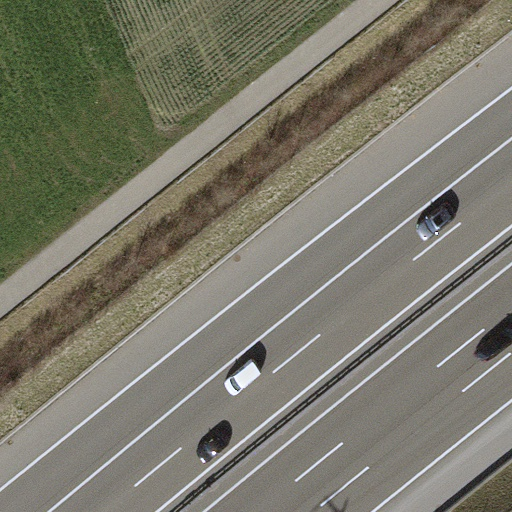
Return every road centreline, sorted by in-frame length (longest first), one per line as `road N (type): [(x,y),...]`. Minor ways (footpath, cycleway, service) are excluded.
road 1 (motorway): [(503,128),(12,511)]
road 2 (motorway): [(511,194),(112,511)]
road 3 (track): [(380,0),(0,302)]
road 4 (motorway): [(290,511),(511,334)]
